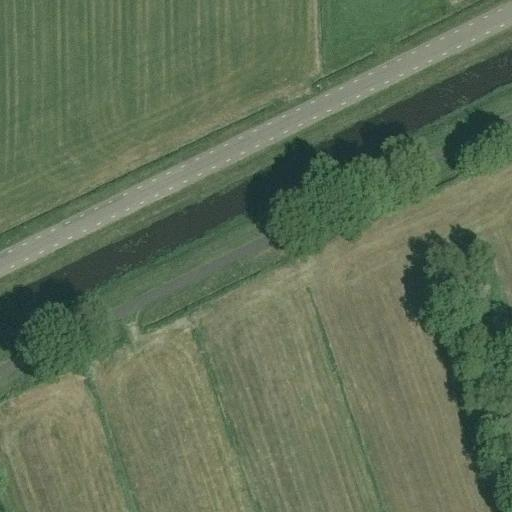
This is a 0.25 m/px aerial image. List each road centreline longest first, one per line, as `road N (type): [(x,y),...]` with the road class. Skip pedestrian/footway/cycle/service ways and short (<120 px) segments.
road 1 (unclassified): [(0,265),(511,12)]
road 2 (unclassified): [(0,371),(511,119)]
